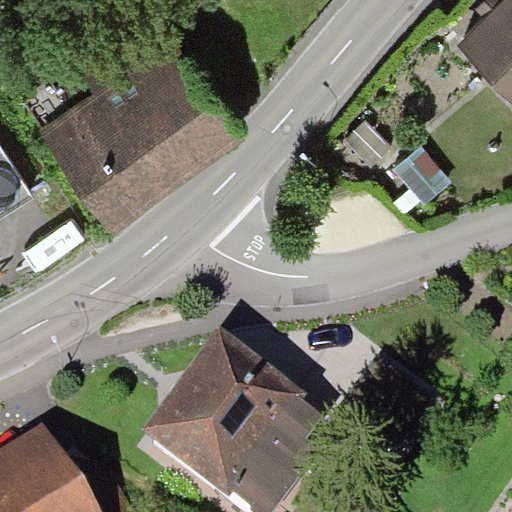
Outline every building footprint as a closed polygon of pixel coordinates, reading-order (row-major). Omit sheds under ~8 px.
[(511,0),(486,0),(457,29),(511,84),(511,0)] [(165,15),(86,70),(94,82),(42,119),(114,220),(245,128),(165,15)] [(0,206),(33,186),(0,134),(0,206)] [(411,177),(430,204),(457,184),(438,157),(411,177)] [(308,397),(219,333),(143,436),(246,511),(275,511),(304,473),(291,464),(324,420),(303,404),(308,397)] [(379,370),(351,427),(411,456),(439,398),(379,370)] [(94,511),(43,427),(0,452),(0,511),(94,511)]
